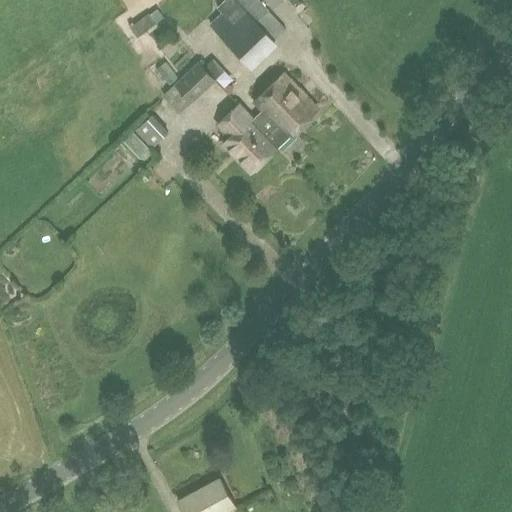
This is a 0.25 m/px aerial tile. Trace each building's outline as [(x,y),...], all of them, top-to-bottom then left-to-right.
[(285,30),(256,0),(237,0),(210,27),(249,66),(285,30)] [(136,23),(145,40),(166,29),(158,13),(136,23)] [(199,62),(166,91),(182,109),(215,80),(199,62)] [(317,108),(306,96),(283,72),(253,101),(262,109),(287,137),(317,108)] [(250,172),(287,137),(262,109),(252,118),(238,103),(217,123),(230,135),(222,142),(250,172)] [(150,158),(172,132),(156,118),(134,143),(150,158)] [(224,511),(234,507),(219,479),(178,501),(184,511),(224,511)]
